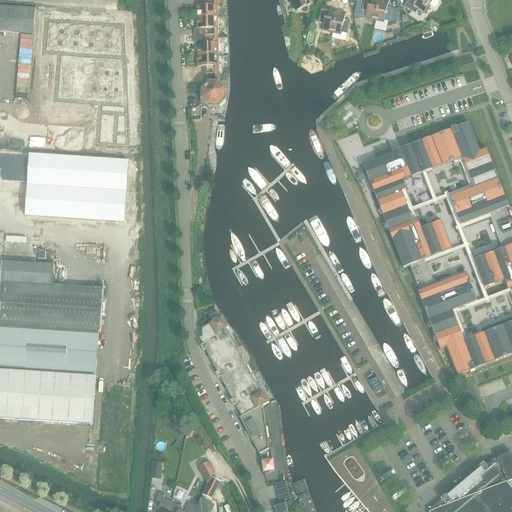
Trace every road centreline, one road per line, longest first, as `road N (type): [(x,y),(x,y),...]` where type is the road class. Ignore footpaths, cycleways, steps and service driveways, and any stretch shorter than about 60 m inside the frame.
road 1 (unclassified): [(266,511),(189,329),(173,0)]
road 2 (residential): [(412,511),(511,440)]
